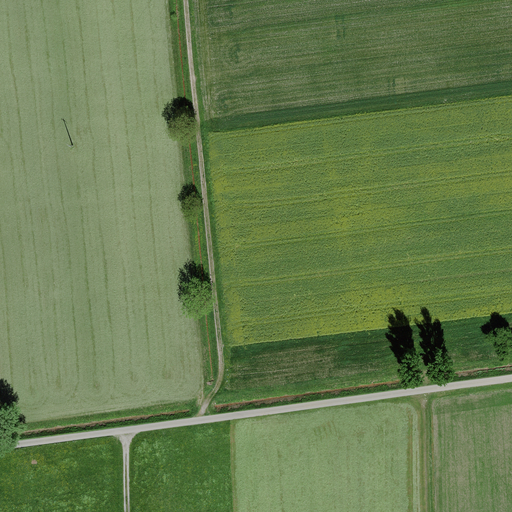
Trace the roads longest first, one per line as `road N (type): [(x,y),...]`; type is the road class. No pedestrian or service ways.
road 1 (track): [(511,379),(0,448)]
road 2 (track): [(185,0),(220,359),(194,421)]
road 3 (track): [(427,511),(424,391)]
